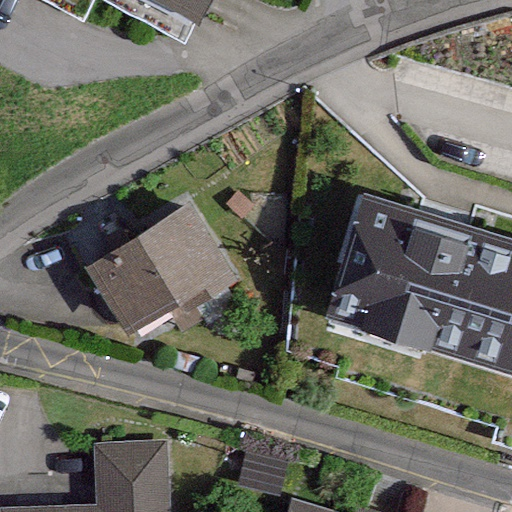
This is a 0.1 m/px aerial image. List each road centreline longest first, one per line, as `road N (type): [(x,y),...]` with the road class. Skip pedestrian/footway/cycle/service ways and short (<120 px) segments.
road 1 (residential): [(511,482),(0,341)]
road 2 (residential): [(0,231),(56,184),(363,16),(417,0)]
